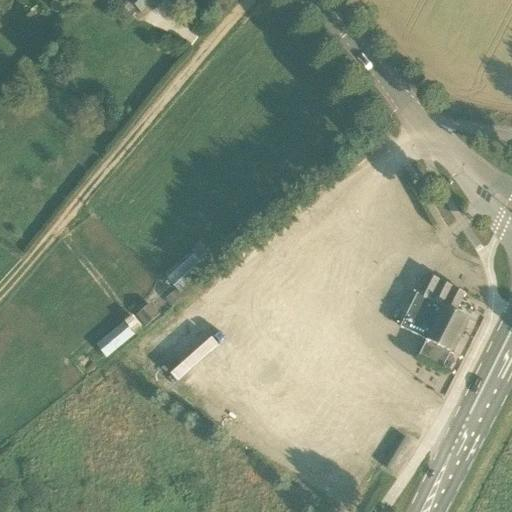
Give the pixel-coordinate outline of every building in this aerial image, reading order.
[(129,0),(125,4),(117,11),(127,22),(138,11),(142,16),(158,0),(129,0)] [(358,167),(366,160),(356,149),(349,156),(358,167)] [(174,282),(185,265),(177,260),(166,277),(174,282)] [(418,295),(401,328),(427,342),(419,358),(443,370),(451,354),(452,354),(469,320),(456,314),(466,295),(427,275),(418,295)] [(119,321),(94,345),(106,357),(131,333),(119,321)]
